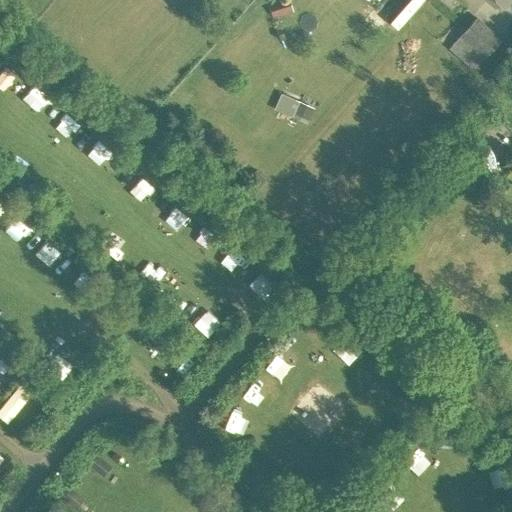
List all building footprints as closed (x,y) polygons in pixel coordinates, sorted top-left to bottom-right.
[(511,0),(491,0),(503,10),(511,0)] [(502,40),(477,18),(449,50),(473,72),(502,40)] [(511,70),(511,55),(506,50),(493,66),(507,77),(511,70)] [(282,93),(275,110),(309,125),(316,108),(282,93)] [(135,195),(143,202),(155,189),(146,182),(135,195)]
